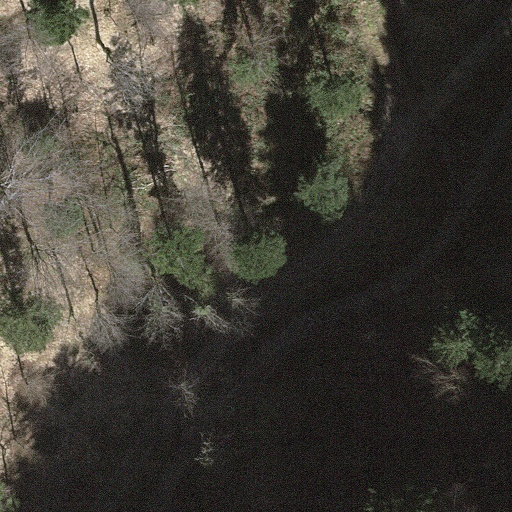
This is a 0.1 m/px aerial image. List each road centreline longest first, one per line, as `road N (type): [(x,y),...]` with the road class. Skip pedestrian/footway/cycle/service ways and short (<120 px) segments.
road 1 (track): [(103,511),(149,435),(209,360),(356,238),(388,200),(511,21)]
road 2 (track): [(409,165),(370,0)]
